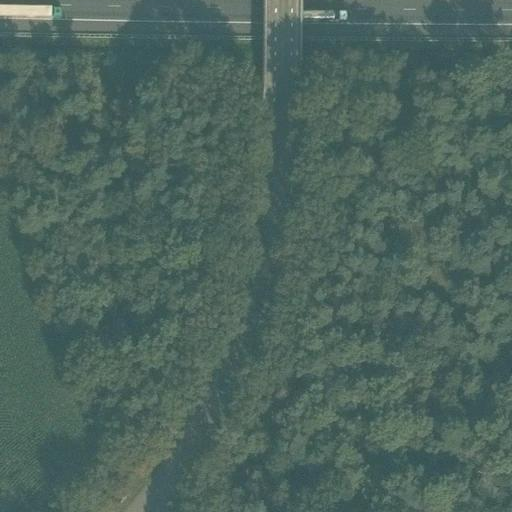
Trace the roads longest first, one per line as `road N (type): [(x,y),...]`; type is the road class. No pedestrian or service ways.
road 1 (tertiary): [(141,511),(224,387),(266,244),(283,92),(282,0)]
road 2 (motorway): [(0,2),(511,12)]
